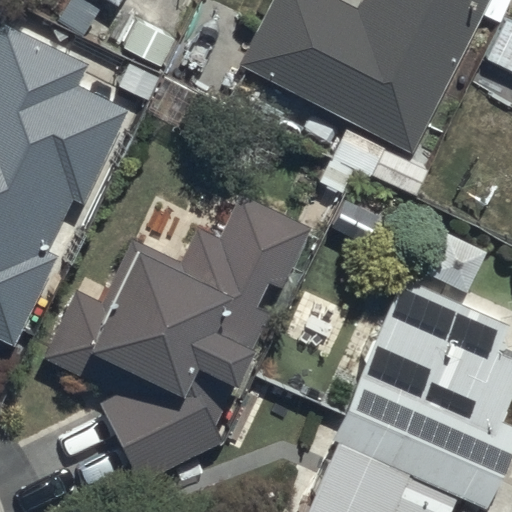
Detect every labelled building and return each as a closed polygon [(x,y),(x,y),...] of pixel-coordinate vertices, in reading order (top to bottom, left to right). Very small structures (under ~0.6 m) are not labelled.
[(409,155),(479,19),(496,27),(509,0),(360,0),(354,13),(328,0),(272,0),(236,70),(345,126),(327,162),(410,205),(430,166),(409,155)] [(511,30),(501,25),(480,65),(511,79),(511,30)] [(84,70),(0,30),(0,346),(13,352),(56,261),(45,256),(69,204),(80,209),(124,118),(73,94),(84,70)] [(305,233),(238,201),(218,243),(191,231),(175,268),(125,246),(97,309),(72,298),(43,364),(113,400),(96,408),(135,490),(219,450),(211,433),(228,398),(233,401),(251,364),(247,362),(267,320),(254,314),(267,288),(277,292),(305,233)] [(302,511),(450,511),(454,504),(471,511),(481,511),(511,448),(511,432),(497,426),(511,392),(511,366),(491,356),(505,327),(404,280),(326,446),(332,449),(302,511)]
